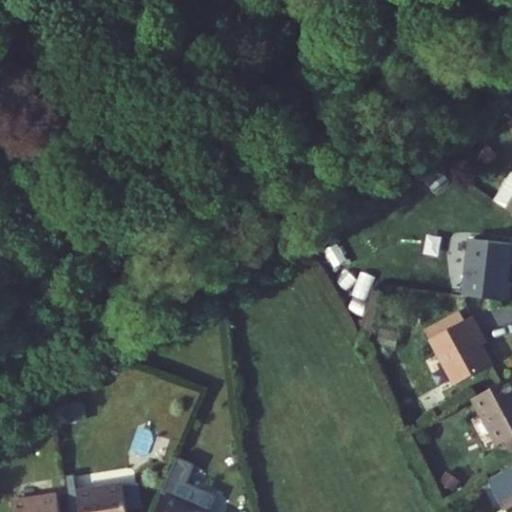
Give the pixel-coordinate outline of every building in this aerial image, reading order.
[(466,297),(511,309),(511,303),(511,292),(511,288),(511,249),(481,241),(466,297)] [(448,396),(486,376),(470,345),(475,342),(467,327),(424,350),(448,396)] [(511,384),(474,404),(499,454),(507,450),(511,447),(511,384)] [(511,511),(511,477),(491,489),(502,511),(511,511)] [(78,496),(80,511),(127,511),(124,489),(78,496)] [(60,511),(58,500),(12,507),(12,511),(60,511)] [(192,511),(166,500),(160,511),(192,511)]
